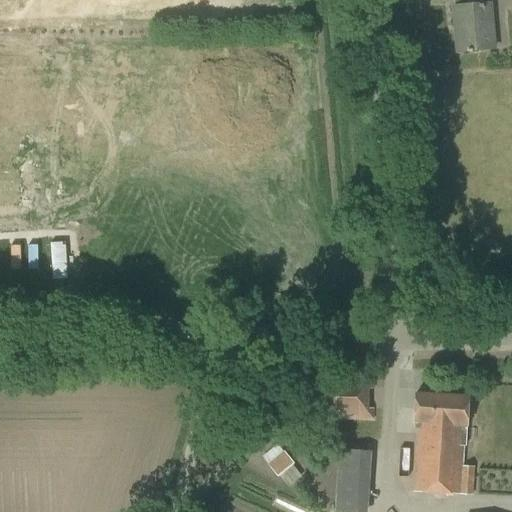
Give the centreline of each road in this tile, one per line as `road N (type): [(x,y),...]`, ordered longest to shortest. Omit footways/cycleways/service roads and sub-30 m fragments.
road 1 (unclassified): [(398,341),(372,0)]
road 2 (unclassified): [(222,344),(0,348)]
road 3 (unclassified): [(222,344),(398,341)]
road 4 (unclassified): [(172,511),(222,344)]
